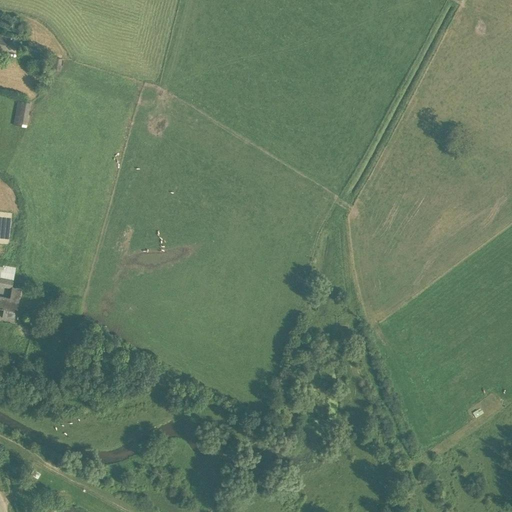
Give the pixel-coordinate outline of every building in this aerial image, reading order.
[(0,44),(9,46),(11,37),(0,33),(0,44)] [(60,71),(62,59),(50,57),(48,69),(60,71)] [(26,128),(30,103),(18,101),(13,125),(26,128)] [(0,286),(12,289),(12,287),(15,273),(0,270),(0,286)] [(0,309),(17,313),(21,289),(12,287),(12,289),(10,299),(0,296),(0,309)] [(16,326),(16,335),(27,335),(28,327),(16,326)]
